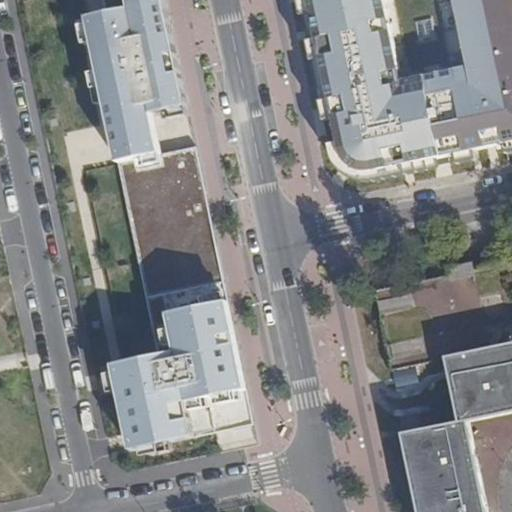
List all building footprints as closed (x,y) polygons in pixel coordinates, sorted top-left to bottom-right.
[(168,0),(105,0),(109,15),(91,19),(122,165),(164,156),(155,117),(192,109),(168,0)] [(357,170),(377,173),(511,143),(511,0),(308,0),(339,143),(345,158),(357,170)] [(164,156),(122,165),(164,360),(183,356),(173,308),(230,296),(198,149),(164,156)] [(396,369),(453,357),(511,344),(511,262),(474,271),(380,291),(385,316),(391,347),(396,369)] [(258,428),(230,296),(173,308),(183,356),(164,360),(117,369),(135,454),(258,428)] [(511,413),(511,344),(453,357),(465,423),(473,422),(511,413)] [(492,511),(473,422),(465,423),(409,434),(425,511),(492,511)]
